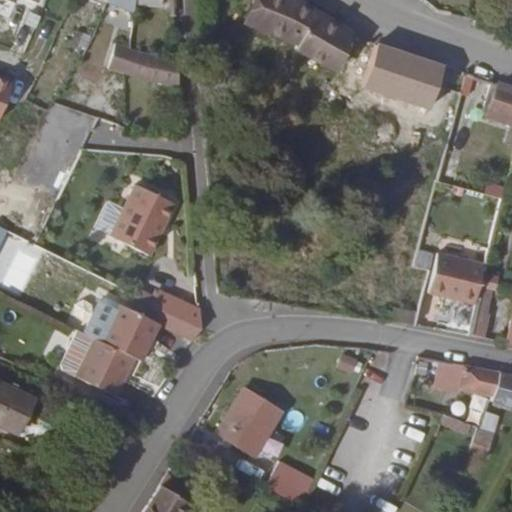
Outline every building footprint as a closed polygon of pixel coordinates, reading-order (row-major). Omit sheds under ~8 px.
[(295,0),(255,0),(250,17),(295,36),(293,41),(335,62),(346,29),(295,0)] [(12,44),(24,49),(37,15),(25,11),(12,44)] [(122,68),(126,44),(111,40),(107,55),(100,53),(97,62),(122,68)] [(454,72),(384,50),(379,67),(449,89),(454,72)] [(511,83),(488,75),(480,106),(509,115),(504,135),(511,137),(511,83)] [(449,130),(456,131),(457,123),(474,126),(482,80),(459,76),(449,130)] [(14,121),(34,129),(42,110),(22,101),(14,121)] [(182,135),(180,109),(97,108),(97,132),(138,133),(182,135)] [(511,152),(503,184),(511,186),(511,152)] [(439,157),(434,180),(450,184),(455,161),(439,157)] [(140,255),(166,203),(130,184),(104,237),(140,255)] [(423,286),(473,299),(483,259),(433,246),(423,286)] [(147,306),(192,329),(191,306),(154,288),(147,306)] [(511,290),(511,291),(501,338),(511,340),(511,290)] [(93,300),(77,334),(71,331),(55,364),(58,373),(109,399),(128,359),(134,361),(153,323),(100,297),(93,300)] [(486,398),(511,404),(511,372),(495,368),(418,351),(414,375),(487,396),(486,398)] [(29,398),(0,383),(0,428),(11,435),(29,398)] [(249,459),(275,409),(236,389),(210,438),(249,459)] [(477,429),(477,427),(438,413),(432,426),(473,441),(477,429)] [(489,422),(480,418),(477,427),(487,430),(489,422)] [(262,489),(287,502),(300,475),(276,463),(262,489)] [(156,489),(142,511),(178,511),(183,505),(156,489)]
